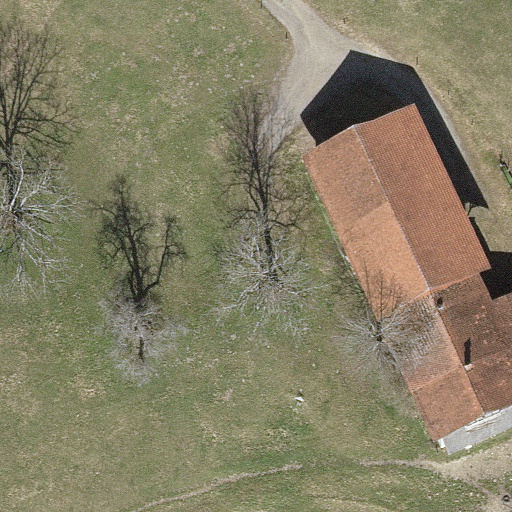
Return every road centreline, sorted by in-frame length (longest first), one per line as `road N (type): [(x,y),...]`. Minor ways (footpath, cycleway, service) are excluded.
road 1 (track): [(508,278),(419,100),(279,0)]
road 2 (track): [(333,42),(277,127),(264,166),(277,219),(296,225),(318,217)]
